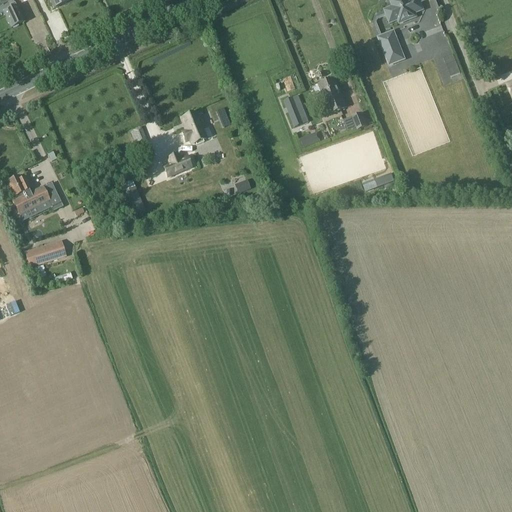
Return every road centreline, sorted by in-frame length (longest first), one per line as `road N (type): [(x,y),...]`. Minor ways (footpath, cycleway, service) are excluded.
road 1 (secondary): [(0,97),(202,0)]
road 2 (unclassified): [(499,136),(445,0)]
